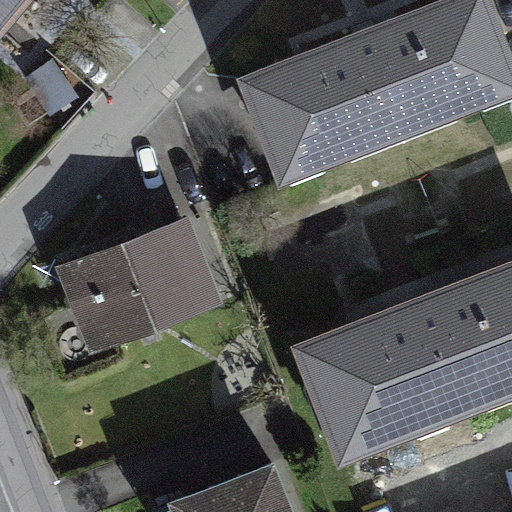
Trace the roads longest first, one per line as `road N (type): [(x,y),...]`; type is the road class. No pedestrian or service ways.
road 1 (residential): [(0,251),(228,0)]
road 2 (residential): [(43,511),(0,397)]
